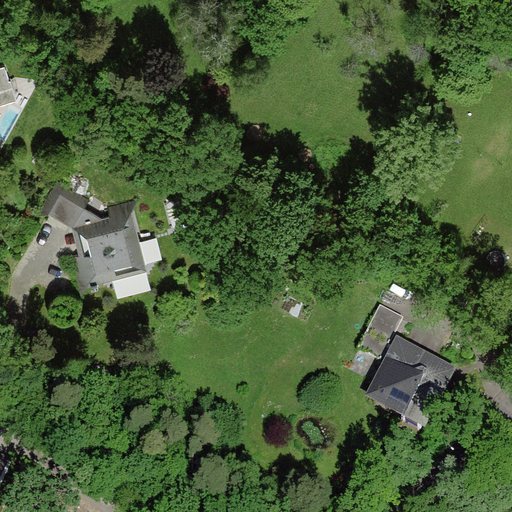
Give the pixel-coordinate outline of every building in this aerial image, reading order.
[(0,105),(20,100),(10,68),(0,71),(0,105)] [(134,210),(138,200),(108,207),(111,217),(104,219),(87,208),(88,199),(59,182),(40,214),(53,213),(76,227),(83,255),(74,257),(83,295),(91,285),(149,271),(134,210)] [(402,322),(379,311),(358,354),(381,365),(402,322)] [(454,374),(395,345),(365,405),(424,435),(454,374)] [(0,479),(8,464),(0,460),(0,479)]
